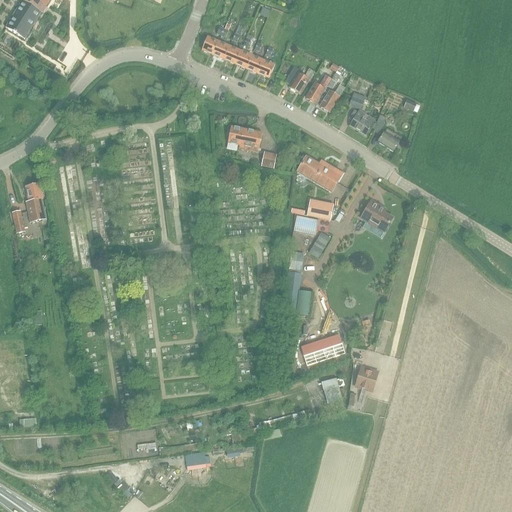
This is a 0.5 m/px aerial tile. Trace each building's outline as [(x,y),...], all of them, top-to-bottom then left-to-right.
[(42,13),(49,0),(20,0),(22,1),(5,28),(24,40),(41,12),(42,13)] [(261,14),(259,21),(264,23),(267,17),(261,14)] [(213,56),(219,42),(207,37),(201,51),(213,56)] [(54,55),(57,45),(41,40),(38,50),(54,55)] [(219,42),(213,56),(224,60),(230,46),(219,42)] [(230,46),(224,60),(235,65),(241,51),(230,46)] [(246,70),(252,56),(241,51),(235,65),(246,70)] [(252,56),(246,70),(257,74),(263,60),(252,56)] [(263,60),(257,74),(269,79),(275,65),(263,60)] [(332,64),(329,69),(335,73),(338,69),(339,68),(332,64)] [(290,86),(299,71),(294,68),(285,82),(290,86)] [(299,71),(290,86),(289,88),(300,95),(314,73),(309,70),(304,78),(298,74),(300,71),(299,71)] [(331,80),(327,87),(331,90),(339,77),(335,74),(331,80)] [(316,105),(327,87),(331,80),(326,76),(319,86),(315,83),(305,98),(316,105)] [(340,86),(335,94),(330,91),(320,107),(329,113),(344,89),(340,86)] [(361,110),(365,98),(354,94),(349,106),(361,110)] [(404,108),(413,112),(416,105),(407,101),(404,108)] [(372,126),(375,121),(359,111),(357,114),(354,112),(350,119),(353,121),(350,126),(365,136),(372,126)] [(380,116),(373,132),(380,135),(386,118),(380,116)] [(258,153),(262,134),(231,127),(227,144),(239,146),(239,149),(258,153)] [(384,134),(384,133),(377,143),(392,152),(401,138),(387,129),(384,134)] [(332,193),(343,174),(326,163),(323,167),(306,156),(297,172),(332,193)] [(266,157),(265,163),(275,165),(276,159),(266,157)] [(39,184),(25,187),(28,202),(26,202),(30,224),(46,220),(41,199),(43,199),(39,184)] [(310,201),(307,216),(330,221),(333,205),(310,201)] [(384,233),(392,219),(379,211),(381,208),(371,202),(361,219),(384,233)] [(20,212),(12,214),(16,234),(24,232),(20,212)] [(297,215),(293,231),(314,236),(316,230),(318,220),(303,217),(297,215)] [(322,233),(309,254),(318,259),(331,239),(322,233)] [(295,244),(292,249),(298,253),(301,248),(295,244)] [(291,253),(289,270),(301,272),(304,254),(291,253)] [(159,263),(160,272),(175,270),(174,261),(159,263)] [(288,273),(283,314),(295,316),(300,275),(288,273)] [(40,312),(31,312),(31,325),(40,325),(40,312)] [(369,320),(362,323),(364,328),(371,326),(369,320)] [(360,369),(355,387),(373,392),(378,374),(360,369)] [(336,379),(321,384),(328,406),(343,401),(342,399),(339,389),(339,387),(336,380),(336,379)] [(309,411),(258,424),(259,427),(260,431),(310,418),(309,411)] [(35,420),(20,422),(21,429),(36,429),(35,420)] [(259,427),(231,433),(234,445),(262,438),(260,431),(259,427)] [(243,446),(225,449),(227,456),(239,453),(244,453),(243,448),(243,446)] [(110,475),(105,479),(117,491),(122,486),(110,475)] [(122,486),(117,491),(123,496),(129,490),(124,484),(122,486)] [(141,492),(137,497),(141,500),(145,495),(141,492)]
